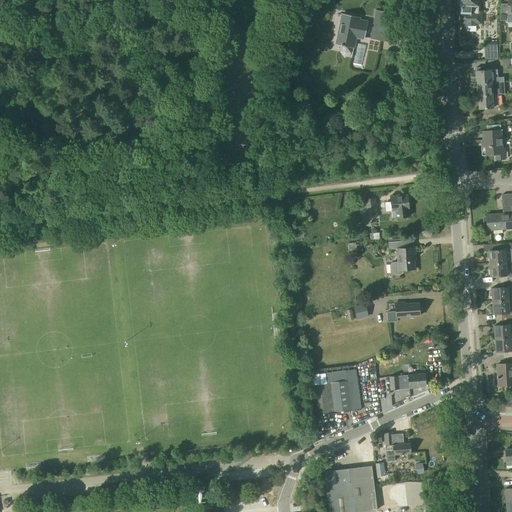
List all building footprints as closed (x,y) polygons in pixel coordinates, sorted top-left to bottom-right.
[(459,0),(460,6),(461,6),(460,13),(460,24),(466,24),(466,26),(477,26),(477,24),(481,24),(481,13),(478,13),(478,6),(479,7),(479,5),(481,5),(480,0),(459,0)] [(511,13),(511,0),(507,0),(507,4),(501,4),(500,21),(507,21),(508,13),(511,13)] [(335,44),(340,45),(340,46),(343,47),(343,46),(348,47),(349,43),(353,44),(355,37),(361,38),(362,33),(363,33),(365,22),(358,21),(358,20),(341,16),(335,44)] [(370,35),(383,38),(386,25),(372,22),(370,35)] [(282,42),(289,44),(291,33),(283,32),(282,42)] [(485,46),(485,60),(497,59),(496,45),(485,46)] [(476,71),(477,84),(490,83),(496,83),(503,82),(503,78),(497,78),(496,70),(484,70),(484,67),(476,68),(476,71)] [(497,95),(496,83),(490,83),(477,84),(477,97),(492,96),(497,95)] [(492,96),(477,97),(478,110),(498,108),(497,95),(492,96)] [(481,147),(482,156),(495,155),(495,161),(505,160),(504,149),(501,149),(500,130),(482,132),(483,146),(481,147)] [(384,204),(385,212),(397,211),(398,218),(408,217),(407,210),(406,196),(390,198),(390,203),(384,204)] [(361,218),(366,218),(366,219),(376,217),(374,199),(364,200),(364,205),(359,206),(361,218)] [(483,219),(483,224),(485,225),(486,225),(487,231),(511,228),(511,220),(511,213),(511,206),(508,206),(502,206),(503,214),(485,215),(486,217),(484,217),(483,219)] [(388,243),(388,250),(397,250),(398,262),(391,263),(389,265),(390,274),(392,276),(400,275),(402,273),(402,271),(414,270),(413,256),(415,256),(414,248),(404,249),(403,242),(388,243)] [(499,263),(511,262),(511,250),(511,249),(511,243),(496,244),(497,251),(488,252),(489,264),(499,263)] [(497,276),(498,282),(511,280),(511,262),(499,263),(489,264),(489,277),(497,276)] [(490,289),(491,301),(511,299),(511,280),(498,282),(498,288),(490,289)] [(511,299),(491,301),(492,314),(500,314),(500,319),(511,319),(511,318),(511,299)] [(394,304),(395,319),(419,317),(418,304),(404,305),(403,304),(394,304)] [(354,308),(357,319),(367,317),(364,306),(354,308)] [(511,318),(511,319),(500,319),(501,326),(493,326),(494,339),(510,338),(511,337),(511,318)] [(510,338),(494,339),(494,352),(502,352),(503,358),(511,357),(511,350),(511,351),(510,338)] [(394,350),(397,356),(403,353),(401,347),(397,349),(394,350)] [(511,364),(495,366),(497,387),(511,385),(511,364)] [(312,386),(316,416),(360,410),(355,370),(324,374),(326,384),(312,386)] [(407,376),(388,377),(389,382),(389,388),(389,391),(398,390),(398,389),(408,388),(408,390),(417,389),(417,388),(424,387),(423,375),(407,376)] [(384,451),(392,450),(393,455),(410,454),(409,444),(392,445),(391,433),(383,434),(384,451)] [(373,444),(379,444),(382,444),(381,434),(372,435),(373,444)] [(370,467),(323,472),(327,511),(363,511),(376,511),(376,510),(375,510),(370,467)]
